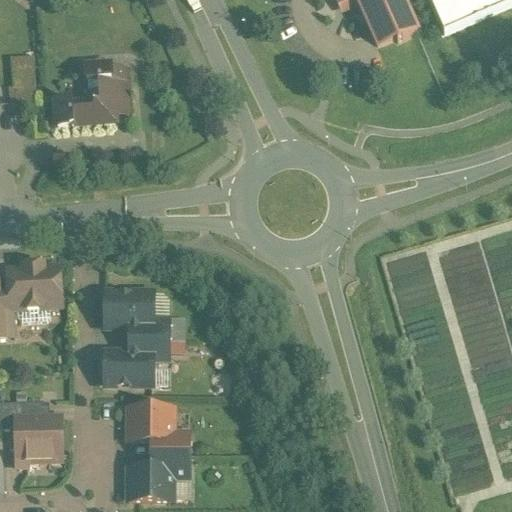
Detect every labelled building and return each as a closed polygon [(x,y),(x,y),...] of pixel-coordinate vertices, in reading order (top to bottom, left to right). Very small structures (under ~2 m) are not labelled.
[(405,0),(359,0),(382,51),(401,43),(402,47),(423,39),(405,0)] [(511,0),(432,0),(449,40),(511,12),(511,0)] [(61,107),(63,132),(119,128),(119,119),(134,118),(131,73),(115,74),(115,71),(91,73),(93,99),(87,105),(61,107)] [(25,125),(26,138),(43,137),(42,125),(25,125)] [(68,271),(17,275),(18,286),(0,287),(0,347),(22,347),(20,320),(71,317),(68,271)] [(129,332),(129,346),(170,346),(170,325),(154,325),(154,299),(106,299),(106,332),(129,332)] [(129,359),(106,360),(105,390),(153,390),(153,367),(170,367),(170,346),(129,346),(129,359)] [(50,423),(49,407),(1,409),(2,434),(16,434),(16,424),(50,423)] [(173,414),(129,414),(129,446),(153,446),(153,460),(189,460),(189,438),(173,438),(173,414)] [(50,423),(16,424),(16,434),(17,466),(63,465),(61,423),(50,423)] [(153,474),(129,474),(129,506),(173,506),(173,482),(189,482),(189,460),(153,460),(153,474)]
